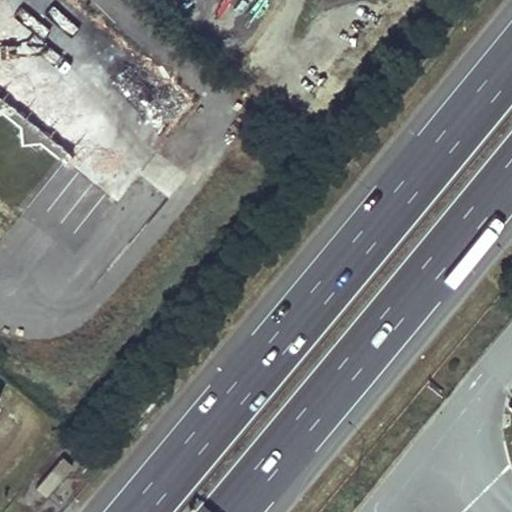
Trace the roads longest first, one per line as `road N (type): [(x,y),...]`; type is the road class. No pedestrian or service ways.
road 1 (motorway): [(511,62),(139,511)]
road 2 (motorway): [(229,511),(511,169)]
